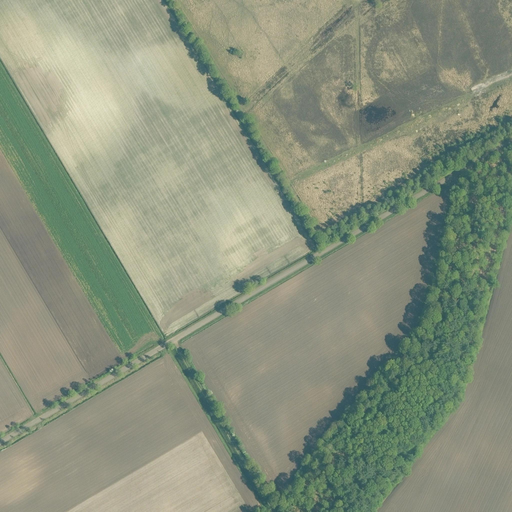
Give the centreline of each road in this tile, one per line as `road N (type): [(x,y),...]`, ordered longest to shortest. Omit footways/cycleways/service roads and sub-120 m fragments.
road 1 (unclassified): [(0,443),(511,140)]
road 2 (track): [(172,340),(271,511)]
